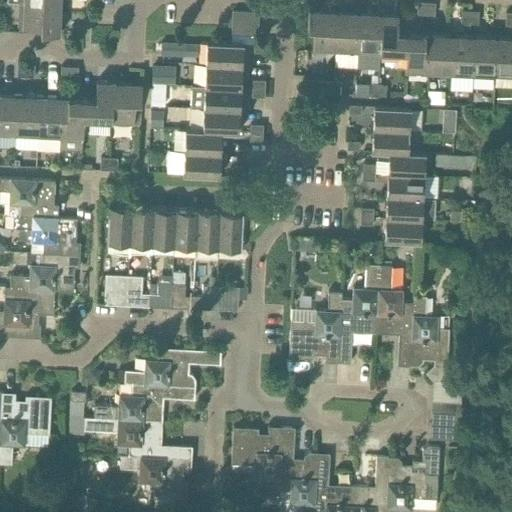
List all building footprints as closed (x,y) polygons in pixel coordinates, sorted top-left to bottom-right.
[(7,0),(7,3),(19,3),(19,2),(42,4),(42,9),(61,10),(61,0),(7,0)] [(426,14),(427,1),(418,1),(418,13),(426,14)] [(436,2),(427,1),(426,14),(435,14),(436,2)] [(19,2),(19,3),(18,25),(41,25),(41,33),(60,33),(61,10),(42,9),(42,4),(19,2)] [(329,51),(331,9),(309,8),(308,27),(314,27),(313,50),(329,51)] [(233,9),(232,21),(259,23),(259,10),(233,9)] [(352,52),(354,10),(331,9),(329,51),(352,52)] [(461,22),(470,23),(471,10),(462,9),(461,22)] [(376,11),(354,10),(352,52),(374,53),(376,11)] [(479,10),(471,10),(470,23),(479,23),(479,10)] [(376,11),(374,53),(396,54),(398,30),(398,13),(376,11)] [(259,23),(232,21),(232,34),(258,35),(259,23)] [(84,25),(72,25),(71,33),(84,34),(84,25)] [(421,32),(398,30),(396,54),(403,54),(403,49),(407,49),(406,73),(419,73),(421,32)] [(444,33),(421,32),(419,73),(442,74),(444,33)] [(444,33),(442,74),(465,75),(467,34),(444,33)] [(490,35),(467,34),(465,75),(488,76),(490,35)] [(511,36),(490,35),(488,76),(496,76),(496,72),(511,72),(511,36)] [(162,54),(186,55),(187,39),(162,38),(162,54)] [(206,63),(242,64),(243,42),(207,40),(206,63)] [(254,52),(267,52),(268,44),(254,43),(254,52)] [(175,82),(176,62),(152,62),(151,102),(164,102),(165,82),(175,82)] [(18,76),(26,76),(27,63),(18,63),(18,76)] [(27,63),(26,76),(35,76),(35,64),(27,63)] [(241,87),(242,64),(206,63),(205,85),(241,87)] [(61,78),(70,78),(70,66),(62,65),(61,78)] [(70,66),(70,78),(78,79),(79,66),(70,66)] [(253,79),(252,87),(265,88),(266,79),(253,79)] [(333,93),(334,80),(305,79),(305,92),(333,93)] [(89,121),(110,122),(112,98),(118,99),(119,81),(97,80),(96,98),(91,97),(90,115),(89,121)] [(343,81),(334,80),(333,93),(342,94),(343,81)] [(112,98),(110,122),(134,123),(135,101),(141,101),(142,82),(119,81),(118,99),(112,98)] [(241,87),(205,85),(192,84),(191,107),(204,107),(240,109),(241,87)] [(377,96),(378,84),(369,84),(369,95),(377,96)] [(387,85),(378,84),(377,96),(386,96),(387,85)] [(265,88),(252,87),(252,96),(265,97),(265,88)] [(445,103),(445,89),(428,89),(428,103),(445,103)] [(0,134),(15,135),(17,112),(23,112),(24,94),(2,93),(1,111),(0,110),(0,134)] [(46,95),(24,94),(23,112),(17,112),(15,135),(38,136),(39,113),(45,113),(46,95)] [(38,136),(60,137),(61,114),(67,115),(68,96),(46,95),(45,113),(39,113),(38,136)] [(91,97),(68,96),(67,115),(61,114),(60,137),(60,138),(60,147),(82,149),(84,115),(90,115),(91,97)] [(362,104),(349,104),(349,112),(362,113),(362,104)] [(374,105),(373,127),(409,129),(410,106),(374,105)] [(239,131),(240,109),(204,107),(202,129),(222,130),(239,131)] [(455,130),(456,109),(441,108),(440,129),(455,130)] [(163,126),(164,109),(150,109),(150,125),(163,126)] [(251,123),(250,132),(263,132),(264,124),(251,123)] [(372,150),(389,151),(425,152),(425,151),(408,150),(409,129),(373,127),(372,150)] [(221,153),(222,130),(202,129),(186,128),(185,151),(221,153)] [(263,141),(263,132),(250,132),(250,140),(263,141)] [(360,140),(348,139),(347,148),(360,149),(360,140)] [(221,153),(185,151),(183,173),(220,175),(221,153)] [(389,151),(388,173),(424,175),(425,152),(389,151)] [(475,168),(475,155),(460,155),(460,167),(475,168)] [(109,169),(110,156),(101,156),(101,169),(109,169)] [(118,157),(110,156),(109,169),(118,170),(118,157)] [(364,162),(363,171),(376,171),(376,163),(364,162)] [(244,176),(245,167),(232,166),(231,175),(244,176)] [(376,171),(363,171),(363,179),(376,180),(376,171)] [(387,195),(423,197),(424,175),(388,173),(387,195)] [(21,213),(58,215),(59,203),(54,203),(55,179),(0,175),(0,189),(10,190),(9,202),(21,202),(21,213)] [(387,195),(386,217),(422,219),(423,197),(387,195)] [(130,241),(131,205),(109,204),(108,240),(109,240),(108,250),(129,254),(130,241)] [(151,253),(152,242),(154,206),(131,205),(130,241),(129,254),(151,253)] [(152,242),(174,243),(176,207),(154,206),(152,242)] [(361,206),(361,215),(374,216),(374,207),(361,206)] [(176,207),(174,243),(197,244),(199,208),(176,207)] [(461,219),(474,220),(474,208),(462,207),(461,219)] [(197,244),(219,245),(221,209),(199,208),(197,244)] [(221,209),(219,245),(241,246),(243,210),(221,209)] [(77,216),(58,215),(21,213),(14,214),(13,226),(20,227),(19,239),(32,239),(32,240),(44,240),(43,252),(80,254),(80,240),(76,240),(77,216)] [(373,224),(374,216),(361,215),(361,224),(373,224)] [(422,219),(386,217),(384,239),(421,241),(422,219)] [(315,235),(295,234),(294,248),(314,250),(315,235)] [(3,238),(0,237),(0,248),(8,249),(8,243),(3,238)] [(369,251),(380,251),(380,238),(369,238),(369,251)] [(456,249),(443,261),(452,271),(465,258),(456,249)] [(80,267),(80,254),(43,252),(43,263),(30,263),(30,275),(11,274),(10,285),(54,289),(73,289),(74,267),(80,267)] [(354,299),(342,298),(338,361),(351,361),(352,330),(375,331),(378,263),(368,263),(366,286),(355,285),(354,299)] [(398,364),(410,364),(414,301),(402,300),(402,288),(390,287),(391,264),(378,263),(375,331),(399,332),(398,364)] [(126,304),(128,274),(106,273),(104,303),(126,304)] [(143,275),(128,274),(126,304),(148,305),(149,293),(141,293),(143,275)] [(158,294),(149,293),(148,305),(171,307),(173,283),(159,282),(158,294)] [(185,284),(173,283),(171,307),(193,308),(194,296),(185,295),(185,284)] [(202,304),(215,304),(216,284),(203,284),(202,296),(194,296),(193,308),(202,308),(202,304)] [(216,284),(215,304),(215,309),(238,310),(239,286),(216,284)] [(54,289),(10,285),(5,285),(4,309),(0,309),(0,334),(40,336),(41,323),(36,323),(36,320),(38,320),(38,312),(53,313),(54,289)] [(338,361),(342,298),(342,290),(329,289),(328,309),(316,308),(315,320),(291,319),(289,356),(315,357),(315,353),(325,353),(325,360),(338,361)] [(414,301),(410,364),(419,365),(423,360),(423,358),(434,358),(434,363),(426,371),(433,379),(447,380),(449,327),(438,326),(438,314),(426,313),(427,294),(414,293),(414,301)] [(124,382),(132,382),(195,384),(196,377),(191,372),(189,372),(190,361),(220,363),(221,350),(157,346),(157,358),(145,358),(144,369),(125,368),(124,382)] [(88,380),(100,380),(100,368),(88,368),(88,380)] [(195,384),(132,382),(131,393),(119,393),(118,405),(94,403),(94,416),(162,419),(164,396),(195,398),(195,384)] [(86,390),(72,389),(71,400),(85,401),(86,390)] [(3,391),(0,451),(0,461),(12,462),(13,443),(25,444),(25,432),(49,433),(51,396),(26,394),(26,399),(15,398),(16,391),(3,391)] [(432,400),(432,411),(461,413),(462,401),(432,400)] [(70,415),(71,415),(83,415),(84,402),(71,402),(70,415)] [(461,413),(432,411),(431,423),(460,425),(461,413)] [(162,419),(94,416),(85,416),(84,429),(93,429),(117,430),(116,442),(129,442),(128,454),(192,457),(192,445),(161,443),(162,419)] [(278,488),(282,425),(269,424),(269,432),(258,431),(259,426),(233,425),(231,462),(255,464),(255,475),(266,475),(265,500),(278,500),(278,488)] [(295,426),(282,425),(278,488),(290,488),(290,501),(301,501),(300,511),(313,511),(317,451),(309,451),(304,455),(304,457),(293,457),(295,426)] [(388,455),(385,511),(399,511),(399,506),(412,507),(412,495),(437,497),(439,444),(427,444),(423,448),(422,459),(413,458),(412,465),(406,465),(406,463),(402,463),(402,460),(398,455),(388,455)] [(350,511),(352,484),(328,483),(330,452),(317,451),(313,511),(350,511)] [(192,457),(128,454),(121,453),(121,466),(139,467),(139,480),(151,480),(149,504),(187,506),(188,481),(183,481),(184,470),(191,470),(192,457)] [(385,511),(388,455),(377,454),(375,485),(352,484),(350,511),(385,511)] [(82,494),(78,506),(77,507),(90,511),(94,511),(99,500),(82,494)]
